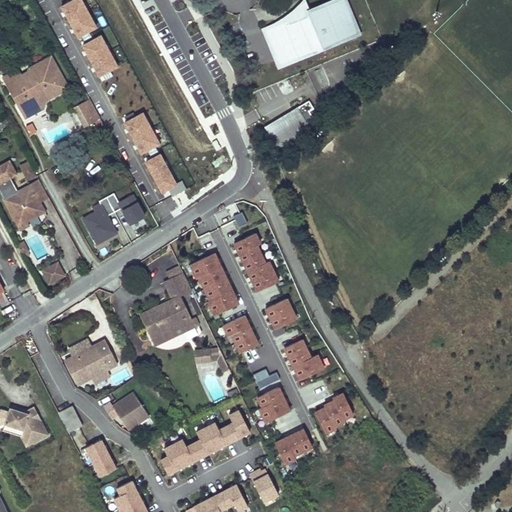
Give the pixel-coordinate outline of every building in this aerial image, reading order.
[(79,33),(93,27),(81,0),(69,0),(66,2),(79,33)] [(304,0),(298,0),(273,21),(264,25),(265,28),(287,18),(289,22),(310,14),(308,10),(332,0),(323,0),(307,7),(304,0)] [(289,22),(287,18),(265,28),(279,63),(312,49),(313,52),(326,47),(324,44),(357,30),(343,0),(332,0),(308,10),(310,14),(289,22)] [(358,34),(357,30),(324,44),(326,47),(358,34)] [(100,35),(86,42),(102,73),(116,65),(100,35)] [(312,49),(279,63),(280,66),(313,52),(312,49)] [(52,56),(30,67),(28,76),(31,81),(26,83),(25,81),(12,89),(23,109),(36,102),(44,103),(44,100),(53,95),(49,87),(54,84),(57,89),(67,83),(52,56)] [(283,78),(296,73),(292,64),(280,68),(283,78)] [(259,73),(265,86),(277,81),(271,68),(259,73)] [(18,69),(5,76),(12,89),(25,81),(18,69)] [(90,98),(78,104),(89,123),(100,117),(90,98)] [(296,105),(264,124),(276,146),(309,127),(306,122),(313,117),(308,109),(313,107),(308,98),(296,106),(296,105)] [(36,102),(23,109),(27,117),(41,110),(36,102)] [(89,123),(78,104),(73,107),(83,126),(89,123)] [(145,113),(129,118),(140,150),(156,144),(145,113)] [(25,126),(30,134),(36,131),(32,122),(25,126)] [(187,189),(182,179),(174,183),(161,153),(150,158),(168,198),(187,189)] [(37,173),(29,158),(20,163),(28,178),(37,173)] [(170,159),(165,161),(172,176),(177,174),(170,159)] [(9,160),(0,164),(0,190),(4,197),(15,218),(17,217),(27,219),(39,213),(41,204),(40,201),(37,196),(46,190),(39,178),(22,187),(23,189),(18,191),(10,175),(16,172),(9,160)] [(37,196),(40,201),(49,196),(46,190),(37,196)] [(94,244),(117,234),(108,213),(120,208),(127,224),(144,216),(134,193),(116,200),(114,194),(90,204),(93,211),(82,216),(94,244)] [(238,226),(247,222),(242,211),(233,215),(238,226)] [(20,228),(29,224),(27,219),(17,217),(15,218),(20,228)] [(23,242),(18,233),(11,237),(17,247),(18,249),(24,245),(22,242),(23,242)] [(201,265),(211,284),(223,278),(233,273),(237,279),(246,275),(243,269),(263,259),(256,246),(236,255),(233,249),(201,265)] [(57,262),(40,271),(49,286),(66,277),(57,262)] [(180,269),(177,262),(163,269),(167,276),(180,269)] [(191,315),(180,292),(189,288),(180,269),(167,276),(162,278),(171,297),(139,312),(150,335),(191,315)] [(233,273),(223,278),(226,284),(237,279),(233,273)] [(0,291),(0,302),(1,305),(9,301),(3,290),(0,291)] [(271,329),(296,319),(287,297),(263,307),(271,329)] [(194,321),(191,315),(150,335),(154,342),(194,321)] [(324,369),(318,353),(309,356),(303,338),(282,345),(294,380),(324,369)] [(115,363),(106,345),(103,339),(63,360),(76,383),(90,376),(106,367),(115,363)] [(217,346),(211,347),(216,358),(222,370),(228,367),(217,346)] [(197,349),(199,360),(216,358),(211,347),(197,349)] [(93,382),(109,374),(106,367),(90,376),(93,382)] [(276,371),(268,374),(266,368),(252,373),(258,390),(280,382),(276,371)] [(236,382),(225,386),(228,396),(239,393),(236,382)] [(261,421),(289,412),(280,386),(253,395),(261,421)] [(133,391),(112,405),(123,421),(133,415),(138,421),(148,414),(133,391)] [(321,433),(355,418),(343,393),(310,408),(321,433)] [(46,416),(39,403),(25,410),(18,408),(16,412),(7,409),(7,412),(0,409),(0,423),(2,422),(26,433),(31,443),(46,434),(39,420),(46,416)] [(71,403),(55,411),(66,432),(82,424),(71,403)] [(165,473),(250,435),(238,407),(226,413),(230,422),(217,427),(214,421),(194,430),(198,438),(184,444),(181,437),(161,446),(165,455),(158,458),(165,473)] [(123,421),(127,428),(138,421),(133,415),(123,421)] [(2,422),(0,423),(0,430),(3,429),(19,436),(24,446),(31,443),(26,433),(2,422)] [(66,432),(70,439),(85,431),(82,424),(66,432)] [(283,463),(313,449),(302,426),(272,440),(283,463)] [(82,448),(97,477),(116,468),(101,438),(82,448)] [(248,474),(262,504),(278,496),(264,466),(248,474)] [(148,511),(135,478),(114,487),(118,495),(112,498),(118,511),(148,511)] [(237,484),(183,507),(185,511),(219,511),(220,511),(233,505),(236,511),(242,511),(248,509),(237,484)]
